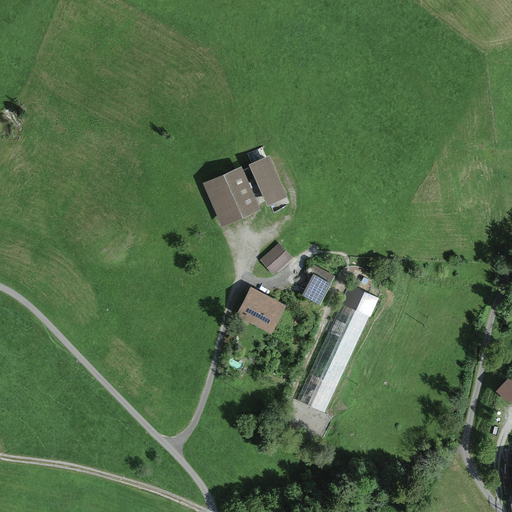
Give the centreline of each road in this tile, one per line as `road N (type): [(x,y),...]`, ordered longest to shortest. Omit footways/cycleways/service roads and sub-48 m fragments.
road 1 (unclassified): [(0,286),(29,305),(171,449),(214,511)]
road 2 (unclassified): [(501,511),(464,447),(511,274)]
road 3 (track): [(208,511),(75,466),(0,455)]
